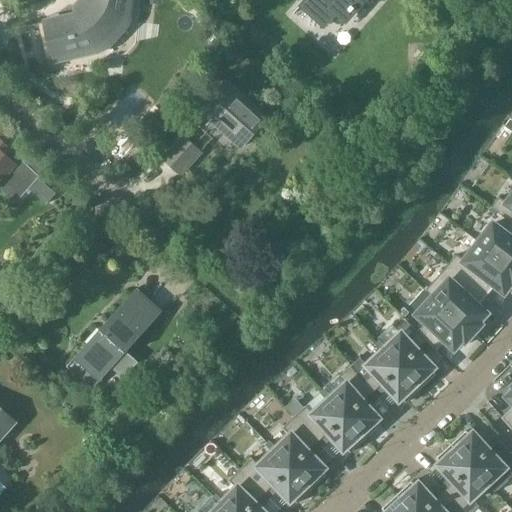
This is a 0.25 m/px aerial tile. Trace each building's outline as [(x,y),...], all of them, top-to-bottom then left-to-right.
[(72,15),(45,22),(54,61),(101,51),(103,49),(107,47),(114,39),(126,26),(128,22),(129,20),(129,15),(131,0),(88,0),(89,1),(87,0),(81,0),(74,8),(78,13),(72,15)] [(304,0),(300,5),(325,27),(338,12),(344,17),(359,0),(304,0)] [(216,117),(245,142),(267,118),(228,84),(227,86),(226,85),(220,85),(217,89),(217,95),(218,96),(203,113),(212,121),(216,117)] [(99,123),(88,135),(121,164),(139,143),(128,132),(120,141),(99,123)] [(182,137),(163,158),(181,174),(200,153),(182,137)] [(0,187),(16,202),(28,188),(46,203),(56,193),(38,177),(39,176),(0,141),(0,187)] [(511,194),(507,202),(498,196),(491,207),(511,222),(511,194)] [(511,222),(491,207),(491,208),(510,221),(504,230),(493,223),(478,242),(511,268),(511,222)] [(511,283),(511,268),(478,242),(464,261),(456,254),(449,263),(487,295),(495,286),(504,293),(511,283)] [(441,273),(426,289),(473,333),(478,328),(482,324),(479,322),(487,313),(478,305),(487,295),(449,263),(441,273)] [(426,323),(417,331),(428,341),(427,342),(436,351),(446,341),(455,349),(463,340),(465,342),(473,333),(426,289),(425,290),(432,297),(417,314),(426,323)] [(132,293),(77,354),(103,377),(113,365),(125,352),(125,351),(137,338),(158,315),(132,293)] [(401,332),(386,347),(384,349),(421,389),(436,375),(432,370),(435,368),(418,350),(427,342),(428,341),(417,331),(409,340),(401,332)] [(373,373),(365,381),(351,365),(350,366),(373,392),(383,383),(399,401),(402,398),(406,403),(421,389),(384,349),(381,351),(366,366),(373,373)] [(345,384),(331,397),(329,398),(365,439),(381,425),(377,421),(380,418),(363,400),(373,392),(350,366),(338,376),(345,384)] [(511,402),(511,407),(501,417),(511,429),(511,390),(506,396),(511,402)] [(350,453),(365,439),(329,398),(327,400),(313,413),(306,406),(294,417),(318,442),(327,433),(343,451),(346,448),(350,453)] [(0,493),(6,487),(0,481),(0,438),(15,420),(0,407),(0,493)] [(283,427),(289,435),(276,448),(274,450),(312,489),(327,475),(322,471),(325,468),(309,451),(318,442),(294,417),(283,427)] [(511,475),(511,453),(499,440),(489,449),(473,432),(470,435),(466,430),(451,444),(488,484),(495,492),(511,475)] [(451,444),(436,458),(440,462),(437,465),(454,483),(444,491),(463,511),(473,511),(479,506),(473,499),(488,484),(451,444)] [(251,458),(240,469),(265,494),(274,485),(290,502),(293,499),(297,503),(312,489),(274,450),(272,452),(258,465),(251,458)] [(265,511),(255,503),(265,494),(240,469),(229,480),(236,488),(223,501),(221,503),(230,511),(265,511)] [(462,511),(463,511),(444,491),(435,500),(418,483),(416,485),(411,481),(397,495),(412,511),(445,511),(453,502),(462,511)] [(412,511),(397,495),(382,509),(384,511),(412,511)] [(198,511),(230,511),(221,503),(219,505),(212,511),(198,511)]
